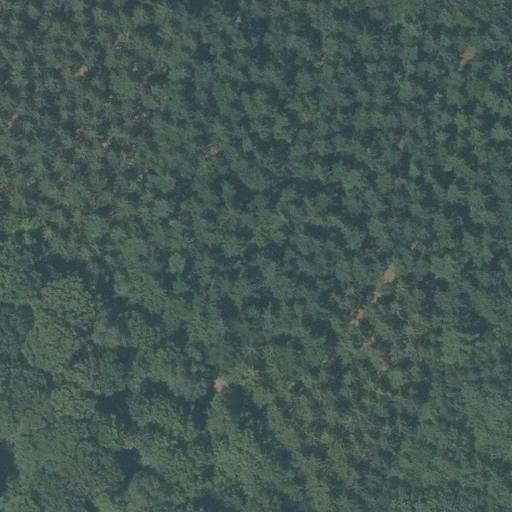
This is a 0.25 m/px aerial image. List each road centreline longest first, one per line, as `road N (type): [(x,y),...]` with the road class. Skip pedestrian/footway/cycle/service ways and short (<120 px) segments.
road 1 (track): [(120,0),(263,28),(393,33)]
road 2 (track): [(365,511),(402,423),(436,369),(511,299)]
